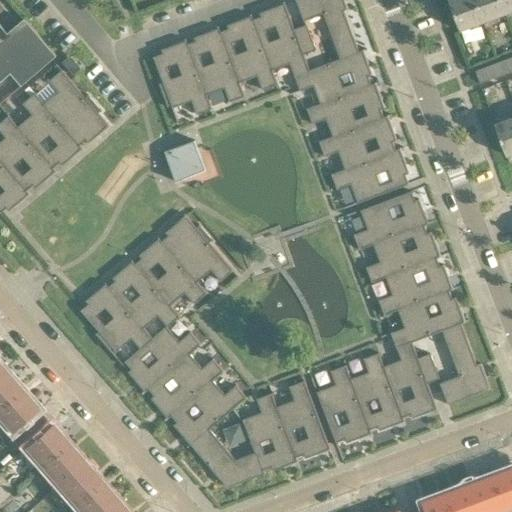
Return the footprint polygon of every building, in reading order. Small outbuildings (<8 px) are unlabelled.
[(304,22),(323,15),(340,59),(359,52),(344,12),(347,10),(343,0),(295,0),(304,22)] [(482,23),(473,0),(448,0),(460,31),(482,23)] [(473,0),(482,23),(505,14),(499,0),(473,0)] [(511,0),(499,0),(505,14),(511,11),(511,0)] [(290,65),(295,78),(310,72),(310,71),(304,55),(294,30),(284,4),(259,14),(261,17),(253,20),(272,71),(290,65)] [(277,85),(272,71),(253,20),(252,16),(227,26),(228,30),(220,33),(240,83),(257,77),(262,91),(277,85)] [(7,34),(10,37),(0,45),(0,83),(11,74),(16,80),(21,87),(56,57),(24,19),(15,28),(7,34)] [(0,45),(10,37),(7,34),(0,25),(0,45)] [(306,25),(294,30),(304,55),(316,50),(306,25)] [(428,49),(437,44),(428,28),(419,34),(428,49)] [(207,96),(224,89),(229,103),(245,97),(240,83),(220,33),(219,29),(194,38),(195,42),(188,45),(207,96)] [(169,106),(171,105),(172,109),(191,102),(197,115),(212,110),(207,96),(188,45),(186,41),(161,51),(163,54),(153,58),(163,84),(161,85),(160,84),(159,84),(168,108),(169,107),(169,106)] [(320,104),(371,85),(368,77),(372,76),(363,51),(359,52),(340,59),(310,71),(310,72),(295,78),(300,92),(313,87),(320,104)] [(70,56),(62,63),(73,76),(81,70),(70,56)] [(498,64),(503,76),(511,72),(511,66),(509,59),(498,64)] [(487,68),(491,80),(503,76),(498,64),(487,68)] [(491,80),(487,68),(475,72),(480,84),(491,80)] [(87,97),(85,99),(61,71),(49,81),(58,93),(44,105),(80,146),(86,141),(89,144),(109,126),(98,114),(100,112),(101,113),(102,112),(88,95),(86,96),(87,97)] [(375,84),(371,85),(320,104),(306,109),(312,125),(326,120),(332,137),(384,118),(381,110),(384,109),(375,84)] [(53,169),(59,164),(62,167),(82,149),(80,146),(44,105),(35,94),(22,104),(32,115),(18,127),(53,169)] [(53,169),(18,127),(8,116),(0,123),(0,132),(5,138),(0,142),(0,160),(27,192),(33,186),(35,189),(56,172),(53,169)] [(384,118),(332,137),(319,142),(325,158),(338,152),(345,170),(396,151),(393,143),(397,141),(387,116),(384,118)] [(511,154),(511,118),(494,125),(506,156),(511,154)] [(176,183),(206,171),(195,141),(164,153),(176,183)] [(358,204),(409,185),(405,175),(409,174),(400,149),(396,151),(345,170),(331,175),(337,190),(351,185),(358,204)] [(0,214),(6,209),(9,212),(29,195),(27,192),(0,160),(0,214)] [(360,211),(367,230),(354,235),(360,251),(373,246),(424,226),(428,225),(419,200),(415,201),(411,192),(360,211)] [(198,226),(198,227),(196,229),(186,216),(165,233),(168,236),(162,242),(197,283),(211,271),(221,282),(233,272),(209,244),(211,242),(212,243),(213,242),(199,225),(198,226)] [(372,283),(437,259),(440,258),(431,232),(427,234),(424,226),(373,246),(380,263),(366,268),(372,283)] [(197,283),(162,242),(159,239),(139,256),(141,259),(135,264),(171,306),(185,294),(194,305),(207,294),(197,283)] [(398,311),(449,292),(453,290),(443,265),(440,267),(437,259),(386,278),(392,296),(378,301),(384,316),(398,311)] [(171,306),(135,264),(133,262),(112,279),(115,282),(109,287),(144,329),(158,317),(167,328),(180,317),(171,306)] [(116,353),(132,340),(140,349),(141,351),(154,340),(144,329),(109,287),(106,284),(86,302),(88,305),(81,311),(93,326),(99,332),(97,334),(96,333),(95,334),(111,352),(114,350),(116,353)] [(398,311),(404,328),(391,333),(396,347),(411,341),(412,343),(442,332),(461,324),(465,323),(456,298),(452,299),(449,292),(398,311)] [(477,365),(461,324),(442,332),(459,376),(440,384),(448,406),(490,390),(480,364),(477,365)] [(140,349),(124,362),(131,370),(128,373),(145,393),(149,390),(190,355),(201,345),(190,333),(179,342),(167,328),(154,340),(141,351),(140,349)] [(403,418),(411,415),(412,419),(437,410),(427,384),(418,359),(412,343),(411,341),(396,347),(401,361),(384,367),(403,418)] [(351,379),(370,431),(378,428),(379,431),(404,422),(403,418),(384,367),(379,354),(363,359),(368,373),(351,379)] [(430,354),(418,359),(427,384),(439,379),(430,354)] [(202,369),(190,355),(149,390),(154,397),(151,399),(168,419),(171,417),(213,381),(224,372),(213,359),(202,369)] [(339,447),(337,443),(345,440),(346,444),(371,434),(370,431),(351,379),(346,366),(330,372),(335,385),(316,392),(337,447),(339,447)] [(4,371),(0,374),(0,408),(21,390),(4,371)] [(225,395),(213,381),(171,417),(177,423),(173,426),(191,446),(209,430),(246,398),(236,386),(225,395)] [(305,459),(330,450),(304,382),(289,387),(294,401),(277,407),(296,458),(304,456),(305,459)] [(21,390),(0,408),(0,420),(11,433),(37,409),(21,390)] [(261,471),(263,471),(271,468),(272,472),(297,462),(296,458),(277,407),(272,394),(256,400),(261,413),(242,420),(255,453),(261,471)] [(40,468),(67,444),(50,425),(24,448),(40,468)] [(265,475),(263,471),(261,471),(255,453),(235,460),(209,430),(191,446),(227,489),(265,475)] [(67,444),(40,468),(57,487),(84,463),(67,444)] [(84,463),(57,487),(74,506),(101,483),(84,463)] [(511,469),(494,476),(506,510),(511,507),(511,469)] [(0,475),(0,503),(14,492),(0,475)] [(470,485),(480,511),(500,511),(506,510),(494,476),(470,485)] [(101,483),(74,506),(79,511),(106,511),(118,502),(101,483)] [(446,494),(452,511),(480,511),(470,485),(446,494)] [(417,511),(452,511),(446,494),(422,503),(424,509),(417,511)] [(126,511),(118,502),(106,511),(126,511)]
